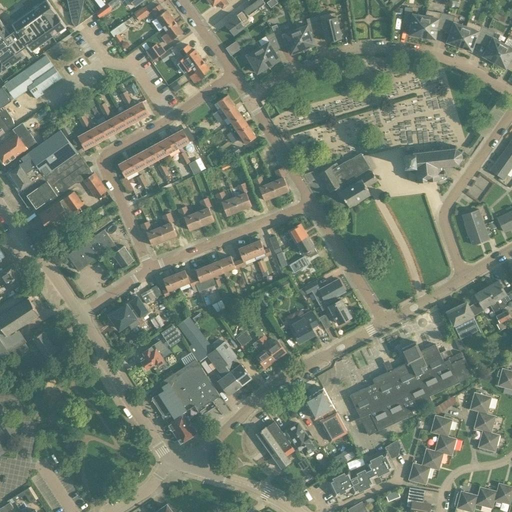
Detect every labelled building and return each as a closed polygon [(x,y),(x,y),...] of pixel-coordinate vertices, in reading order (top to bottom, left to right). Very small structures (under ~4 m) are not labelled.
[(0,72),(0,73),(1,73),(6,69),(20,60),(25,56),(25,55),(21,49),(27,45),(31,51),(32,51),(38,46),(59,31),(65,27),(66,27),(47,0),(44,0),(39,4),(33,9),(12,24),(16,30),(10,34),(0,19),(0,72)] [(67,0),(72,22),(75,27),(78,25),(83,0),(67,0)] [(228,4),(225,0),(207,0),(212,6),(217,2),(222,9),(228,4)] [(248,16),(261,6),(265,3),(262,0),(256,0),(251,4),(243,10),(248,16)] [(107,4),(97,12),(101,17),(111,9),(107,4)] [(164,29),(174,21),(166,10),(165,11),(160,4),(151,10),(164,29)] [(149,13),(145,7),(135,15),(139,20),(149,13)] [(415,37),(422,39),(425,16),(412,14),(412,8),(405,8),(404,22),(411,22),(409,35),(415,36),(415,37)] [(233,35),(245,27),(250,23),(242,11),(225,24),(233,35)] [(426,11),(425,16),(422,39),(428,39),(428,38),(435,39),(437,27),(444,28),(447,15),(441,13),(440,14),(426,11)] [(496,11),(494,17),(504,23),(507,17),(496,11)] [(313,17),(317,31),(323,29),(326,41),(330,40),(331,42),(334,42),(337,40),(337,39),(341,38),(335,13),(320,16),(320,15),(313,17)] [(454,17),(447,15),(444,28),(451,30),(447,42),(453,45),(452,45),(458,49),(459,47),(466,27),(453,22),(454,17)] [(308,25),(295,30),(303,52),(309,48),(309,47),(315,45),(310,33),(317,31),(313,17),(306,19),(308,25)] [(182,33),(174,21),(164,29),(167,33),(161,37),(166,44),(182,33)] [(123,22),(110,32),(114,37),(119,34),(127,28),(123,22)] [(468,22),(466,27),(459,47),(458,49),(465,50),(465,49),(471,51),(476,39),(482,42),(488,29),(481,26),(481,27),(468,22)] [(494,32),(488,29),(482,42),(489,45),(482,56),(488,59),(488,60),(493,65),(504,44),(492,37),(494,32)] [(279,30),(273,33),(279,46),(285,42),(290,55),(296,52),(297,53),(303,52),(295,30),(282,35),(279,30)] [(64,46),(67,50),(72,47),(76,52),(92,42),(86,32),(64,46)] [(240,47),(251,39),(247,33),(236,41),(240,47)] [(269,41),(257,49),(268,67),(269,69),(274,64),(274,63),(279,60),(273,49),(279,46),(273,33),(266,36),(269,41)] [(119,34),(114,37),(118,43),(123,39),(119,34)] [(156,44),(151,47),(158,57),(166,52),(161,45),(159,47),(156,44)] [(192,68),(202,61),(194,49),(193,50),(189,44),(182,48),(187,55),(184,56),(192,68)] [(511,48),(504,44),(493,65),(499,66),(500,66),(505,69),(511,58),(511,57),(511,48)] [(164,62),(175,54),(171,49),(160,56),(164,62)] [(263,71),(269,69),(268,67),(257,49),(246,55),(257,74),(262,70),(263,71)] [(5,85),(14,99),(29,88),(37,99),(43,95),(42,92),(61,78),(45,56),(5,85)] [(210,72),(202,61),(192,68),(195,72),(189,76),(195,83),(210,72)] [(175,80),(170,84),(175,92),(181,88),(175,80)] [(0,88),(0,108),(14,99),(5,85),(0,88)] [(123,93),(138,121),(149,115),(142,102),(135,106),(133,101),(132,102),(126,91),(123,93)] [(126,110),(120,114),(127,127),(138,121),(123,93),(120,95),(126,105),(124,106),(126,110)] [(224,113),(234,106),(227,95),(217,102),(224,113)] [(102,104),(108,115),(111,113),(105,103),(102,104)] [(104,117),(108,115),(102,104),(99,106),(104,117)] [(224,113),(231,123),(241,116),(234,106),(224,113)] [(4,109),(0,111),(0,136),(14,127),(12,120),(4,109)] [(212,114),(215,119),(221,115),(218,110),(212,114)] [(81,116),(87,126),(90,125),(84,114),(81,116)] [(120,114),(110,119),(117,132),(127,127),(120,114)] [(221,115),(215,119),(218,123),(224,119),(221,115)] [(83,128),(87,126),(81,116),(78,117),(83,128)] [(241,116),(231,123),(238,133),(249,126),(241,116)] [(55,123),(59,128),(60,128),(65,136),(71,133),(66,124),(66,123),(63,119),(55,123)] [(110,119),(99,125),(106,138),(117,132),(110,119)] [(27,149),(29,152),(38,145),(30,133),(32,132),(29,128),(27,130),(22,123),(13,129),(16,134),(0,145),(0,157),(1,159),(0,160),(3,163),(4,163),(5,164),(27,149)] [(99,125),(89,131),(96,143),(106,138),(99,125)] [(256,137),(249,126),(238,133),(246,144),(256,137)] [(22,188),(24,191),(78,153),(60,130),(38,145),(29,152),(16,161),(19,166),(9,173),(20,189),(22,188)] [(172,136),(178,148),(189,142),(182,130),(172,136)] [(85,149),(96,143),(89,131),(78,136),(85,149)] [(226,135),(229,139),(235,135),(232,131),(226,135)] [(238,139),(235,135),(229,139),(232,143),(238,139)] [(172,136),(161,142),(168,154),(178,148),(172,136)] [(161,142),(150,147),(157,160),(168,154),(161,142)] [(511,144),(510,144),(501,157),(511,164),(511,144)] [(263,158),(271,155),(267,145),(259,149),(263,158)] [(446,178),(446,177),(445,177),(444,168),(445,168),(445,166),(451,165),(451,167),(452,167),(452,165),(458,164),(459,166),(460,165),(459,164),(463,159),(464,160),(465,159),(463,158),(463,152),(464,151),(463,150),(462,151),(456,148),(457,146),(456,146),(455,148),(450,149),(450,146),(448,147),(448,149),(443,149),(443,147),(442,147),(441,145),(433,146),(433,148),(432,148),(432,150),(425,151),(425,149),(423,149),(424,151),(420,152),(419,150),(418,150),(418,152),(413,153),(413,154),(404,155),(405,167),(407,167),(408,180),(417,179),(417,181),(415,181),(415,182),(417,182),(417,184),(419,184),(419,182),(427,181),(428,183),(429,183),(429,181),(437,180),(438,182),(439,181),(439,179),(443,179),(444,181),(445,181),(445,178),(446,178)] [(241,152),(237,146),(228,152),(232,158),(241,152)] [(150,147),(139,153),(146,166),(157,160),(150,147)] [(184,151),(181,153),(187,163),(190,162),(184,151)] [(78,153),(24,191),(27,195),(36,209),(51,198),(52,200),(75,184),(77,184),(82,180),(93,173),(83,160),(78,154),(78,153)] [(139,153),(129,159),(136,172),(146,166),(139,153)] [(184,165),(187,163),(181,153),(178,155),(184,165)] [(336,163),(329,167),(319,173),(330,192),(335,189),(342,200),(344,199),(349,206),(370,193),(366,187),(377,180),(372,172),(361,179),(344,190),(341,186),(371,168),(361,153),(346,163),(345,162),(338,166),(336,163)] [(511,166),(511,164),(501,157),(491,171),(503,179),(511,166)] [(126,177),(136,172),(129,159),(118,165),(125,178),(126,177)] [(195,173),(202,170),(198,160),(191,162),(195,173)] [(163,163),(160,164),(166,175),(169,173),(163,163)] [(163,176),(166,175),(160,164),(158,166),(163,176)] [(247,182),(259,203),(285,187),(273,166),(264,171),(261,166),(252,171),(256,176),(247,182)] [(99,181),(93,173),(82,180),(96,199),(107,191),(99,181)] [(142,174),(139,176),(145,186),(148,185),(142,174)] [(142,188),(145,186),(139,176),(136,178),(142,188)] [(125,178),(121,180),(128,192),(133,189),(126,177),(125,178)] [(82,211),(80,208),(84,206),(74,192),(39,216),(49,230),(50,229),(53,233),(62,227),(59,223),(73,213),(75,216),(82,211)] [(329,193),(323,197),(328,205),(334,201),(329,193)] [(178,209),(188,231),(216,220),(206,197),(197,201),(195,195),(186,199),(188,205),(178,209)] [(91,226),(108,215),(117,208),(113,201),(105,206),(104,205),(93,212),(90,207),(81,213),(91,226)] [(153,219),(143,223),(152,245),(180,234),(171,211),(162,215),(159,210),(151,213),(153,219)] [(467,231),(484,225),(479,210),(462,216),(467,231)] [(504,232),(511,228),(511,211),(497,218),(504,232)] [(108,215),(91,226),(95,232),(112,220),(108,215)] [(291,246),(307,236),(300,224),(288,231),(293,238),(288,241),(291,246)] [(489,240),(484,225),(467,231),(472,245),(489,240)] [(78,271),(111,248),(115,246),(104,230),(67,256),(78,271)] [(275,235),(269,238),(274,250),(280,248),(275,235)] [(314,248),(307,236),(291,246),(294,251),(298,248),(302,255),(307,252),(310,257),(317,253),(314,248)] [(249,244),(254,257),(265,252),(266,257),(271,255),(268,248),(263,250),(260,240),(249,244)] [(242,258),(237,260),(240,266),(244,264),(243,261),(254,257),(249,244),(238,249),(242,258)] [(115,246),(111,248),(114,252),(111,254),(122,269),(134,261),(123,246),(118,250),(115,246)] [(230,256),(218,261),(223,273),(240,266),(237,260),(233,262),(230,256)] [(309,264),(304,256),(290,265),(294,273),(309,264)] [(257,262),(263,277),(268,275),(261,260),(257,262)] [(207,265),(212,277),(223,273),(218,261),(207,265)] [(0,299),(0,298),(0,282),(5,279),(9,286),(10,285),(12,286),(16,284),(16,281),(22,277),(13,264),(0,272),(0,299)] [(198,276),(193,278),(195,284),(198,292),(215,285),(213,281),(212,277),(207,265),(195,270),(198,276)] [(184,270),(173,275),(178,287),(189,283),(191,286),(195,284),(193,278),(188,280),(184,270)] [(169,291),(178,287),(173,275),(162,279),(166,289),(162,290),(165,297),(170,295),(169,291)] [(213,281),(215,285),(216,288),(221,286),(218,279),(213,281)] [(289,279),(276,285),(279,291),(292,284),(289,279)] [(339,279),(319,290),(321,295),(316,298),(320,305),(345,291),(339,279)] [(299,290),(303,295),(318,287),(315,281),(299,290)] [(497,281),(487,287),(495,301),(500,310),(507,306),(505,303),(511,298),(511,290),(505,294),(497,281)] [(156,297),(161,295),(156,285),(151,288),(156,297)] [(475,303),(469,306),(474,315),(484,310),(483,309),(489,305),(500,323),(498,324),(501,331),(509,326),(506,320),(502,313),(501,312),(500,310),(495,301),(487,287),(471,296),(475,303)] [(146,304),(151,301),(146,291),(141,294),(146,304)] [(270,303),(263,292),(254,297),(262,309),(270,303)] [(0,360),(10,354),(9,352),(11,351),(24,342),(17,331),(15,329),(39,314),(28,298),(0,316),(0,360)] [(350,316),(352,315),(350,310),(348,311),(341,300),(340,300),(338,298),(327,304),(329,306),(329,307),(339,324),(351,318),(350,316)] [(133,300),(126,305),(110,316),(119,329),(135,318),(130,312),(138,307),(133,300)] [(221,300),(212,304),(217,312),(225,308),(221,300)] [(447,312),(458,335),(460,339),(480,330),(467,302),(447,312)] [(501,312),(502,313),(506,320),(511,317),(507,309),(501,312)] [(311,312),(289,323),(299,344),(315,335),(311,328),(318,325),(311,312)] [(199,313),(193,318),(195,321),(202,317),(199,313)] [(331,325),(325,314),(319,317),(325,328),(331,325)] [(241,386),(239,382),(214,350),(189,316),(178,325),(193,344),(189,347),(196,359),(198,362),(207,355),(219,370),(220,370),(225,376),(218,381),(229,395),(241,386)] [(173,325),(165,331),(171,341),(180,335),(173,325)] [(255,333),(259,339),(275,360),(286,352),(277,339),(271,344),(259,329),(255,333)] [(49,361),(46,357),(56,351),(43,331),(32,338),(41,351),(34,355),(41,366),(49,361)] [(236,338),(242,346),(252,339),(245,331),(236,338)] [(453,337),(460,351),(464,348),(460,339),(458,335),(453,337)] [(265,368),(275,360),(259,339),(253,344),(260,352),(255,355),(265,368)] [(146,369),(154,363),(158,368),(165,363),(162,358),(159,353),(165,349),(160,341),(138,356),(142,361),(141,361),(146,369)] [(214,350),(239,382),(241,386),(252,378),(241,364),(235,368),(230,361),(236,356),(225,341),(214,349),(214,350)] [(24,342),(11,351),(17,359),(23,355),(21,353),(28,348),(24,342)] [(429,397),(459,383),(473,377),(462,353),(453,357),(449,349),(440,354),(435,345),(420,352),(416,343),(401,350),(407,363),(373,379),(375,384),(350,396),(368,436),(414,414),(412,410),(431,401),(429,397)] [(198,362),(196,359),(159,382),(165,390),(153,398),(153,399),(156,404),(157,404),(159,407),(159,408),(162,413),(165,414),(168,419),(168,421),(168,422),(183,413),(182,410),(198,400),(199,402),(216,390),(198,362)] [(386,362),(390,370),(396,368),(392,359),(386,362)] [(511,389),(511,370),(502,368),(501,371),(498,371),(496,376),(499,377),(497,386),(511,389)] [(347,432),(338,415),(323,388),(315,393),(315,394),(304,400),(314,419),(321,415),(325,422),(321,424),(331,441),(347,432)] [(168,422),(169,423),(169,424),(169,427),(170,429),(172,430),(179,441),(182,442),(196,433),(190,422),(201,415),(198,410),(220,396),(216,390),(199,402),(198,400),(182,410),(183,413),(168,422)] [(474,392),(469,409),(478,411),(482,413),(482,412),(487,413),(492,397),(483,394),(483,391),(478,390),(477,393),(474,392)] [(434,408),(438,414),(456,402),(452,396),(434,408)] [(17,431),(0,405),(0,454),(6,450),(0,442),(17,431)] [(482,413),(478,411),(473,428),(482,431),(486,432),(487,431),(491,432),(496,416),(487,413),(482,412),(482,413)] [(444,414),(443,417),(435,415),(430,432),(438,434),(443,435),(448,436),(452,419),(449,418),(449,416),(444,414)] [(291,441),(290,443),(274,421),(262,429),(261,427),(257,429),(259,432),(256,434),(281,468),(290,461),(286,456),(295,451),(293,449),(296,447),(291,441)] [(311,443),(305,434),(305,435),(298,424),(287,431),(299,450),(301,448),(306,455),(316,448),(318,447),(314,441),(311,443)] [(480,451),(485,452),(486,450),(491,451),(495,452),(500,435),(491,432),(487,431),(486,432),(482,431),(477,447),(481,448),(480,451)] [(443,435),(438,434),(434,450),(439,452),(443,453),(452,456),(456,438),(448,436),(443,435)] [(349,469),(327,480),(335,497),(351,489),(354,494),(376,484),(373,478),(395,468),(391,459),(398,455),(396,452),(393,446),(396,444),(395,441),(385,447),(387,451),(365,462),(367,467),(352,475),(349,469)] [(425,448),(421,465),(426,466),(425,467),(430,468),(439,470),(443,453),(439,452),(434,450),(425,448)] [(354,450),(344,455),(347,461),(357,455),(354,450)] [(336,456),(329,459),(334,468),(347,461),(344,455),(337,459),(336,456)] [(303,459),(298,463),(303,470),(308,466),(303,459)] [(425,485),(430,468),(425,467),(426,466),(421,465),(412,462),(408,480),(411,481),(410,484),(416,485),(417,482),(425,485)] [(494,501),(510,505),(511,500),(511,486),(498,482),(496,491),(495,495),(495,496),(494,501)] [(479,486),(477,495),(476,499),(477,500),(475,504),(492,509),(494,501),(495,496),(495,495),(496,491),(479,486)] [(14,501),(25,495),(30,503),(36,500),(28,488),(23,491),(12,498),(14,501)] [(425,490),(409,488),(406,506),(411,507),(410,511),(429,511),(430,504),(423,503),(425,490)] [(397,490),(386,495),(388,501),(400,497),(397,490)] [(457,493),(455,499),(458,499),(457,505),(456,508),(469,511),(473,511),(475,504),(477,500),(476,499),(477,495),(460,490),(459,494),(457,493)] [(367,511),(361,501),(347,509),(348,511),(367,511)] [(5,505),(8,511),(13,508),(9,502),(5,505)]
